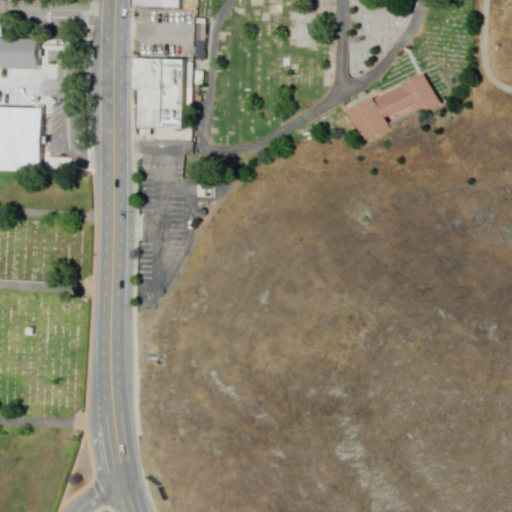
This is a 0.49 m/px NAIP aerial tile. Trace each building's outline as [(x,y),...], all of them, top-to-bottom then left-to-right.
[(138,8),(138,0),(186,0),(186,9),(138,8)] [(140,130),(141,93),(134,93),(135,61),(183,61),(183,131),(140,130)] [(191,86),(191,72),(200,72),(200,86),(191,86)] [(423,77),(438,104),(361,144),(347,116),(423,77)] [(0,114),(48,115),(47,174),(0,172),(0,114)] [(29,339),(29,331),(37,331),(37,338),(29,339)]
